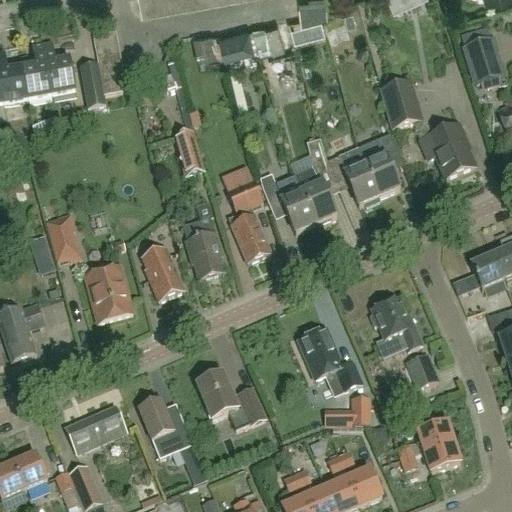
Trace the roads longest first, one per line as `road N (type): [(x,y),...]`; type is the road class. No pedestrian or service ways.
road 1 (residential): [(0,417),(419,240)]
road 2 (residential): [(506,492),(419,240)]
road 3 (residential): [(108,0),(129,26),(159,33),(285,12)]
